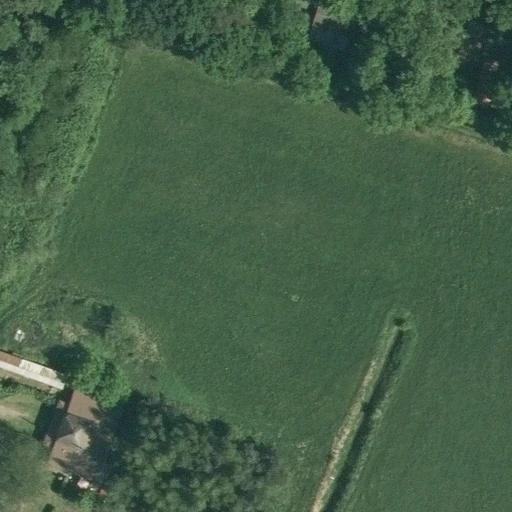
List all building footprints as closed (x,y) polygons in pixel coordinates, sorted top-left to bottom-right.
[(292,0),(291,5),(304,9),(307,0),(292,0)] [(312,24),(345,35),(353,11),(319,0),(312,24)] [(505,76),(463,64),(459,77),(470,80),(466,97),(496,105),(505,76)] [(65,386),(70,372),(25,356),(23,362),(0,353),(0,376),(32,388),(37,376),(65,386)] [(46,462),(96,481),(124,407),(75,388),(46,462)]
